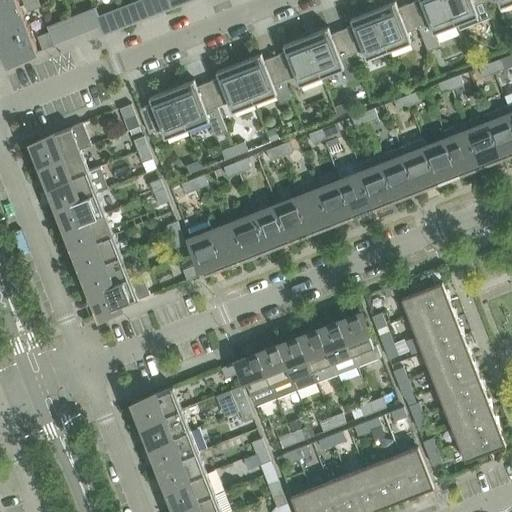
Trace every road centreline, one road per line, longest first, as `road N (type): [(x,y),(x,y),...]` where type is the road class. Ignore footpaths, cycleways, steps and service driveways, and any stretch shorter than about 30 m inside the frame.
road 1 (residential): [(82,366),(511,200)]
road 2 (residential): [(0,109),(281,0)]
road 3 (residential): [(82,366),(0,150)]
road 4 (residential): [(142,511),(82,366)]
